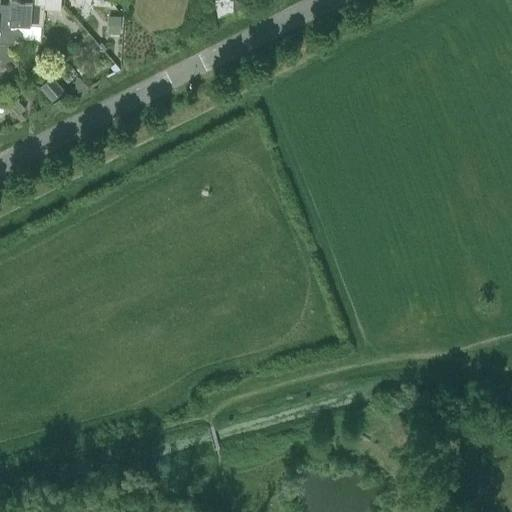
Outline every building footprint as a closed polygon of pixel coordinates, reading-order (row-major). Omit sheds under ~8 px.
[(10,0),(11,5),(0,4),(0,9),(0,42),(13,44),(14,39),(40,41),(41,26),(31,25),(32,0),(10,0)] [(32,0),(31,25),(41,26),(43,26),(44,3),(41,0),(32,0)] [(108,17),(108,33),(119,34),(120,17),(108,17)] [(52,77),(38,88),(51,102),(64,91),(52,77)] [(75,79),(75,88),(77,92),(86,88),(86,87),(87,87),(78,77),(75,79)] [(9,106),(17,115),(24,109),(16,99),(9,106)]
